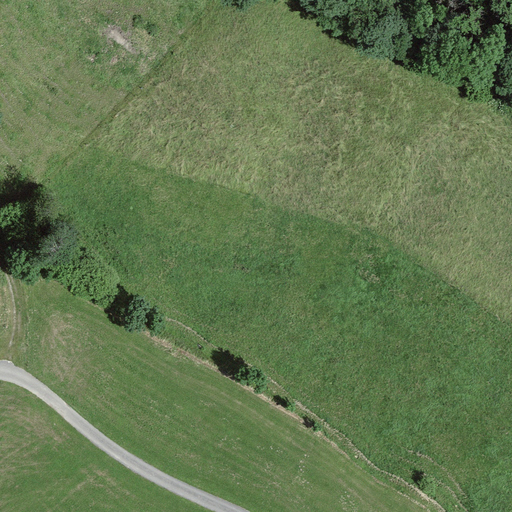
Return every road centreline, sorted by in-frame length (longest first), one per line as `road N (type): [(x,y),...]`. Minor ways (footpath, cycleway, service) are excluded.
road 1 (track): [(230,511),(135,465),(26,380),(0,373)]
road 2 (track): [(8,373),(17,307),(0,250)]
